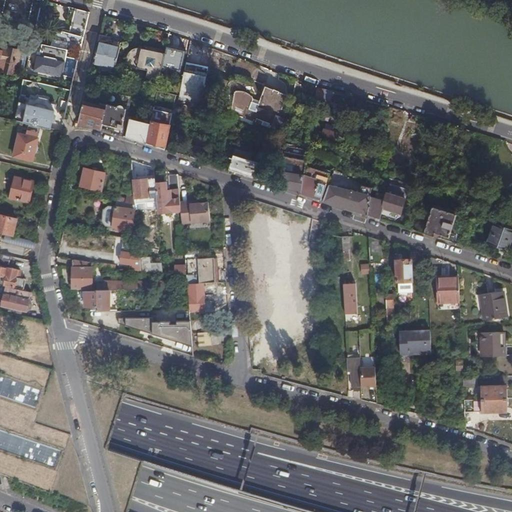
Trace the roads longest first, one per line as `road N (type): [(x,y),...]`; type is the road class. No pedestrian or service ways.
road 1 (residential): [(511,129),(90,0)]
road 2 (residential): [(229,180),(84,136),(73,140),(45,257),(58,327)]
road 3 (residential): [(511,273),(229,180)]
road 4 (residential): [(244,378),(511,456)]
road 5 (motorway): [(511,504),(295,457),(249,469)]
road 6 (motorway): [(249,469),(0,386)]
road 7 (motorway): [(0,439),(229,511)]
road 8 (residential): [(244,378),(229,180)]
road 9 (residential): [(58,327),(244,378)]
road 10 (residential): [(58,327),(106,511)]
road 11 (motorway): [(402,511),(249,469)]
road 12 (motorway): [(0,448),(142,511)]
